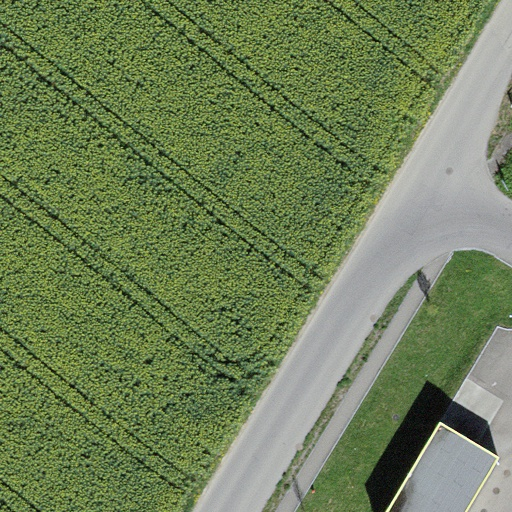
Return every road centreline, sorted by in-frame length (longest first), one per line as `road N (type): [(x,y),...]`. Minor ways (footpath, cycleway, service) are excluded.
road 1 (residential): [(232,511),(425,185)]
road 2 (residential): [(425,185),(511,46)]
